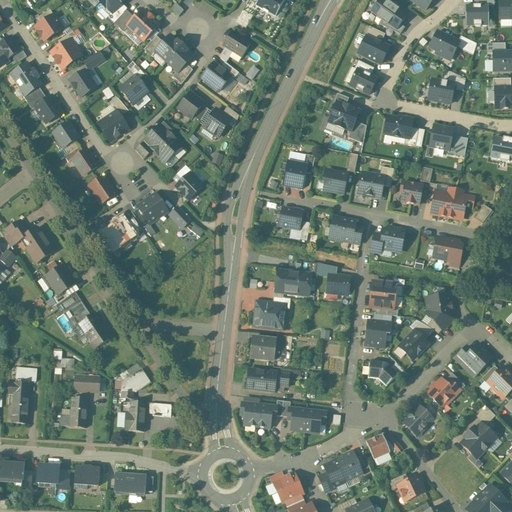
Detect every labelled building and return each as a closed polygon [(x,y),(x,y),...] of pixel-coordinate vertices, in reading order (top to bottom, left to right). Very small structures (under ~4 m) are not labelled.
[(101,0),(99,3),(105,8),(104,9),(111,15),(121,4),(125,0),(101,0)] [(258,0),(255,7),(275,18),(285,0),(258,0)] [(378,0),(370,12),(396,31),(408,14),(387,0),(378,0)] [(408,0),(425,11),(432,0),(408,0)] [(511,2),(501,2),(501,20),(511,19),(511,2)] [(121,4),(111,15),(108,18),(114,23),(113,24),(114,24),(126,11),(127,10),(121,4)] [(171,9),(179,16),(184,11),(176,4),(171,9)] [(476,6),(465,6),(466,27),(489,27),(488,6),(476,6)] [(50,10),(36,20),(39,25),(53,16),(50,10)] [(126,11),(114,24),(123,33),(128,27),(127,27),(135,19),(126,11)] [(148,16),(143,11),(135,19),(127,27),(128,27),(143,42),(159,26),(152,20),(153,19),(149,15),(148,16)] [(39,25),(35,28),(38,33),(37,33),(40,38),(42,38),(45,42),(63,30),(53,16),(39,25)] [(364,38),(366,38),(366,37),(381,44),(385,35),(369,27),(364,38)] [(73,32),(58,42),(61,48),(70,41),(71,42),(76,38),(73,32)] [(457,42),(438,32),(429,48),(437,52),(436,54),(443,57),(444,56),(451,59),(457,48),(459,43),(457,42)] [(250,44),(232,33),(223,46),(233,52),(242,58),(250,44)] [(156,37),(144,50),(151,57),(156,52),(163,44),(156,37)] [(163,44),(156,52),(167,62),(182,46),(179,44),(178,45),(170,37),(163,44)] [(380,65),(389,48),(381,44),(366,37),(366,38),(358,55),(380,65)] [(459,43),(457,48),(473,56),(477,44),(460,37),(457,42),(459,43)] [(11,38),(0,44),(0,52),(6,62),(20,52),(11,38)] [(61,48),(52,54),(55,59),(55,60),(58,65),(59,64),(62,69),(81,57),(79,54),(79,51),(76,47),(74,47),(71,42),(70,41),(61,48)] [(490,53),(506,53),(505,43),(488,44),(488,53),(490,53)] [(182,46),(167,62),(177,72),(178,73),(186,65),(192,58),(186,52),(187,51),(182,46)] [(233,52),(227,48),(222,56),(229,59),(233,52)] [(490,53),(491,73),(511,72),(511,52),(506,53),(490,53)] [(99,53),(84,63),(89,71),(104,61),(99,53)] [(354,69),(357,71),(357,70),(371,76),(374,69),(358,61),(354,69)] [(145,76),(133,63),(126,69),(134,78),(135,78),(138,81),(145,76)] [(239,74),(225,63),(220,69),(231,78),(230,78),(233,81),(239,74)] [(220,69),(213,64),(202,79),(219,92),(230,78),(231,78),(220,69)] [(32,72),(27,65),(12,75),(26,96),(39,88),(41,86),(36,79),(38,78),(33,71),(32,72)] [(186,65),(178,73),(177,72),(173,77),(181,85),(189,76),(192,71),(186,65)] [(252,80),(257,74),(252,69),(246,74),(252,80)] [(371,76),(357,70),(357,71),(349,86),(369,96),(377,79),(371,76)] [(85,72),(70,82),(81,99),(96,89),(85,72)] [(450,73),(447,83),(454,85),(453,88),(456,88),(456,91),(463,93),(465,80),(450,73)] [(134,78),(120,91),(133,106),(148,93),(138,81),(135,78),(134,78)] [(447,83),(432,80),(428,101),(450,105),(453,88),(454,85),(447,83)] [(495,90),(510,89),(510,80),(492,80),(493,90),(495,90)] [(39,88),(26,96),(23,98),(28,105),(43,95),(39,88)] [(495,90),(495,110),(511,108),(511,88),(510,89),(495,90)] [(43,95),(28,105),(32,111),(35,109),(35,108),(47,100),(43,95)] [(336,103),(346,106),(349,99),(338,95),(334,103),(336,104),(336,103)] [(193,99),(188,96),(178,110),(186,116),(187,114),(193,118),(196,114),(202,106),(203,104),(194,97),(193,99)] [(47,100),(35,108),(35,109),(46,125),(62,114),(58,108),(59,107),(56,103),(55,104),(51,98),(47,100)] [(129,112),(117,98),(110,103),(116,113),(120,118),(129,112)] [(346,106),(336,103),(336,104),(328,123),(335,126),(334,127),(344,131),(345,130),(351,133),(355,123),(359,112),(346,106)] [(202,106),(196,114),(202,119),(208,110),(202,106)] [(239,117),(227,107),(222,115),(230,121),(235,125),(239,117)] [(218,112),(214,113),(204,127),(218,138),(230,121),(222,115),(218,112)] [(116,113),(98,125),(110,143),(116,139),(116,140),(123,135),(128,131),(120,118),(116,113)] [(202,119),(196,114),(193,118),(200,123),(202,119)] [(412,121),(387,117),(383,135),(408,140),(412,121)] [(174,129),(166,121),(161,126),(169,134),(174,129)] [(366,127),(355,123),(351,133),(348,139),(363,145),(366,127)] [(79,139),(69,124),(54,134),(64,149),(75,141),(79,139)] [(161,126),(144,142),(153,151),(152,151),(155,154),(154,155),(164,164),(173,155),(182,146),(169,134),(161,126)] [(454,132),(433,127),(429,147),(450,151),(453,136),(454,132)] [(468,139),(453,136),(450,151),(449,154),(464,157),(468,139)] [(511,141),(494,138),(490,158),(511,162),(511,141)] [(75,141),(64,149),(68,156),(80,148),(75,141)] [(144,142),(135,151),(143,160),(152,151),(153,151),(144,142)] [(68,156),(64,158),(68,163),(72,161),(83,153),(80,148),(68,156)] [(98,167),(87,151),(83,153),(72,161),(83,177),(98,167)] [(214,163),(220,165),(223,156),(217,154),(214,163)] [(173,155),(164,164),(168,168),(171,168),(178,161),(173,155)] [(358,156),(350,155),(346,172),(354,174),(358,156)] [(315,158),(305,156),(303,166),(307,167),(305,174),(311,175),(315,158)] [(303,166),(288,163),(284,186),(302,190),(305,174),(307,167),(303,166)] [(394,170),(381,168),(379,178),(384,179),(382,186),(390,188),(394,170)] [(432,171),(423,169),(420,182),(429,184),(432,171)] [(347,176),(326,171),(323,183),(325,183),(324,191),(343,195),(347,176)] [(189,174),(175,187),(188,201),(202,188),(189,174)] [(379,178),(362,174),(360,186),(356,188),(359,192),(358,195),(361,195),(364,199),(368,197),(380,199),(382,186),(384,179),(379,178)] [(104,177),(89,188),(101,205),(116,195),(104,177)] [(422,187),(402,183),(400,193),(403,194),(402,203),(418,206),(422,187)] [(437,186),(429,184),(428,191),(435,193),(435,192),(436,192),(437,186)] [(436,192),(435,192),(435,193),(431,215),(457,220),(457,218),(462,219),(464,208),(471,210),(474,198),(462,196),(462,193),(449,190),(448,195),(436,192)] [(156,196),(138,208),(149,224),(167,212),(156,196)] [(484,206),(474,219),(482,225),(492,212),(484,206)] [(191,221),(178,208),(169,216),(182,229),(191,221)] [(302,213),(282,209),(279,227),(299,231),(302,213)] [(112,225),(99,234),(112,254),(135,239),(135,238),(126,224),(122,220),(119,222),(117,219),(111,223),(112,225)] [(143,234),(133,219),(126,224),(135,238),(135,239),(143,234)] [(355,223),(333,219),(329,239),(351,243),(354,227),(355,223)] [(20,221),(6,231),(10,237),(18,231),(24,227),(20,221)] [(310,224),(303,223),(300,240),(307,242),(310,224)] [(24,227),(18,231),(23,239),(25,238),(24,237),(27,235),(23,229),(24,228),(24,227)] [(362,229),(354,227),(351,243),(359,245),(362,229)] [(27,235),(24,237),(25,238),(31,247),(41,261),(41,262),(54,253),(37,229),(27,235)] [(404,232),(386,229),(384,231),(383,236),(380,250),(381,250),(400,253),(404,232)] [(10,237),(5,240),(10,248),(23,239),(18,231),(10,237)] [(383,236),(374,235),(371,252),(380,254),(381,250),(380,250),(383,236)] [(459,243),(437,239),(433,258),(450,262),(453,246),(462,248),(459,243)] [(462,248),(453,246),(450,262),(449,266),(459,267),(462,248)] [(41,261),(31,247),(26,250),(36,264),(41,261)] [(8,251),(0,259),(0,261),(7,268),(16,258),(8,251)] [(336,268),(317,265),(316,277),(329,278),(329,277),(336,278),(336,268)] [(62,266),(46,278),(58,296),(66,291),(75,285),(62,266)] [(311,276),(278,272),(275,292),(283,293),(309,296),(311,276)] [(336,278),(329,277),(329,278),(327,294),(348,296),(349,279),(336,278)] [(393,285),(372,282),(371,295),(395,298),(396,286),(396,285),(393,285)] [(66,291),(58,296),(52,299),(56,306),(69,297),(66,291)] [(283,293),(275,292),(272,291),(271,298),(273,299),(273,298),(290,300),(283,299),(283,293)] [(395,298),(371,295),(369,308),(393,311),(395,298)] [(449,296),(426,299),(429,319),(431,320),(443,329),(458,315),(451,310),(449,296)] [(290,300),(273,298),(273,299),(273,305),(285,307),(285,310),(289,311),(290,300)] [(81,303),(63,314),(69,322),(74,319),(78,325),(91,316),(81,303)] [(273,305),(256,303),(254,327),(280,330),(281,319),(284,319),(285,310),(285,307),(273,305)] [(111,339),(95,314),(91,316),(78,325),(95,350),(111,339)] [(443,329),(431,320),(426,327),(434,331),(438,334),(443,329)] [(391,324),(369,322),(368,328),(367,327),(366,339),(367,339),(366,347),(384,349),(385,336),(390,336),(391,324)] [(426,327),(420,323),(413,331),(414,332),(424,341),(434,331),(426,327)] [(414,332),(399,348),(412,361),(428,345),(424,341),(414,332)] [(292,338),(276,336),(275,341),(276,341),(275,349),(285,350),(290,351),(292,338)] [(275,341),(252,339),(250,359),(274,361),(275,349),(276,341),(275,341)] [(471,352),(462,361),(463,361),(476,375),(492,359),(478,345),(471,352)] [(466,347),(454,360),(459,365),(463,361),(462,361),(471,352),(466,347)] [(285,350),(275,349),(274,361),(281,362),(284,359),(285,350)] [(75,359),(62,359),(63,352),(55,351),(55,367),(66,368),(66,376),(75,376),(75,359)] [(383,363),(370,362),(368,378),(379,380),(386,387),(398,375),(388,366),(389,366),(386,364),(384,363),(383,363)] [(407,375),(395,364),(391,368),(403,379),(407,375)] [(502,368),(499,371),(494,367),(486,375),(491,379),(488,382),(489,382),(493,386),(489,390),(497,398),(501,394),(504,397),(511,389),(511,378),(502,368)] [(37,370),(17,368),(15,381),(36,383),(37,370)] [(141,370),(122,383),(121,392),(122,392),(133,393),(136,393),(150,383),(141,370)] [(280,374),(248,370),(246,389),(275,393),(275,387),(287,388),(288,382),(289,371),(280,370),(280,374)] [(301,372),(289,371),(288,382),(294,382),(295,377),(300,377),(301,372)] [(486,375),(481,379),(482,380),(482,379),(486,384),(489,382),(488,382),(491,379),(486,375)] [(99,379),(76,377),(75,391),(98,393),(99,379)] [(446,385),(441,380),(437,384),(434,384),(434,388),(427,395),(441,408),(445,404),(447,405),(452,400),(451,398),(459,390),(456,387),(450,381),(446,385)] [(465,387),(460,383),(456,387),(459,390),(460,392),(465,387)] [(10,384),(7,424),(27,425),(29,396),(25,395),(25,390),(23,390),(24,385),(10,384)] [(133,393),(122,392),(121,399),(125,400),(133,400),(133,393)] [(246,406),(259,407),(260,400),(247,398),(246,406)] [(87,400),(72,399),(71,417),(60,416),(60,427),(70,427),(70,428),(85,429),(87,400)] [(125,400),(125,403),(121,403),(120,414),(125,415),(126,414),(129,414),(130,403),(133,403),(133,400),(125,400)] [(289,409),(290,403),(283,402),(283,409),(282,418),(288,418),(289,409)] [(133,403),(130,403),(129,414),(126,414),(125,415),(124,431),(128,432),(144,433),(146,404),(133,403)] [(171,406),(149,404),(149,414),(153,414),(152,416),(171,418),(171,406)] [(442,418),(429,405),(423,411),(432,420),(432,421),(435,424),(442,418)] [(256,430),(259,407),(246,406),(244,428),(256,430)] [(484,406),(474,415),(482,423),(485,427),(486,426),(495,417),(484,406)] [(272,422),(274,409),(259,407),(256,430),(271,431),(272,422)] [(414,414),(412,412),(407,417),(409,419),(403,424),(416,436),(420,432),(421,433),(427,428),(426,427),(432,421),(432,420),(423,411),(420,408),(414,414)] [(282,418),(283,409),(274,409),(272,422),(281,423),(282,418)] [(289,409),(288,418),(288,419),(292,419),(291,431),(304,433),(306,411),(289,409)] [(326,414),(306,411),(304,433),(312,434),(312,430),(319,430),(320,422),(325,423),(326,414)] [(485,427),(482,423),(476,429),(473,429),(469,433),(486,450),(496,439),(488,431),(489,429),(486,426),(485,427)] [(486,450),(469,433),(465,437),(465,440),(461,445),(476,460),(486,450)] [(382,436),(366,443),(373,461),(390,453),(389,453),(384,440),(382,436)] [(391,436),(386,440),(384,440),(389,453),(394,450),(397,454),(402,450),(391,436)] [(370,468),(363,452),(354,456),(361,472),(370,468)] [(352,453),(336,460),(336,461),(346,482),(362,475),(361,472),(354,456),(352,453)] [(346,482),(336,461),(324,467),(327,474),(333,489),(334,488),(346,483),(346,482)] [(23,465),(0,463),(0,481),(1,483),(5,483),(7,481),(22,482),(23,473),(23,465)] [(511,463),(501,475),(511,486),(511,463)] [(59,468),(39,466),(38,484),(57,486),(58,486),(59,472),(59,468)] [(90,468),(84,468),(84,469),(76,469),(75,489),(86,490),(87,487),(98,488),(99,474),(99,470),(90,470),(90,468)] [(70,472),(59,472),(58,486),(57,486),(57,490),(69,490),(70,472)] [(32,473),(23,473),(22,482),(22,486),(24,488),(31,489),(32,473)] [(282,473),(270,478),(272,483),(284,478),(282,473)] [(108,475),(99,474),(98,488),(100,488),(99,493),(106,493),(108,475)] [(284,478),(272,483),(277,494),(299,484),(294,474),(284,478)] [(327,474),(319,478),(325,494),(334,490),(334,488),(333,489),(327,474)] [(146,478),(116,475),(114,494),(144,496),(145,493),(146,478)] [(405,475),(389,483),(393,491),(398,489),(398,488),(406,484),(405,483),(408,482),(405,475)] [(153,478),(146,478),(145,493),(152,493),(153,478)] [(408,482),(405,483),(406,484),(398,488),(398,489),(405,503),(425,494),(421,485),(420,485),(417,478),(408,482)] [(299,484),(277,494),(281,504),(285,503),(301,496),(303,495),(299,484)] [(506,502),(490,486),(466,511),(467,511),(507,511),(510,510),(504,504),(506,502)] [(301,496),(285,503),(287,508),(303,501),(301,496)] [(354,499),(338,507),(340,511),(346,511),(357,506),(354,499)] [(303,501),(287,508),(288,511),(293,511),(305,507),(303,501)] [(357,506),(346,511),(372,511),(368,501),(357,506)]
